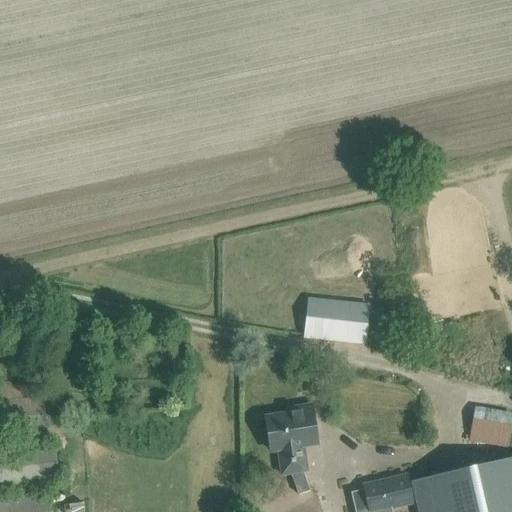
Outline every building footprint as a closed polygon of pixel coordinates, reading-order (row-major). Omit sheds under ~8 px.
[(365,343),(369,306),(309,299),(305,336),(365,343)] [(0,401),(0,438),(47,433),(43,397),(0,401)] [(291,473),(299,495),(309,491),(302,471),(307,471),(305,456),(300,457),(298,446),(317,444),(312,407),(296,409),(296,413),(265,418),(270,451),(278,449),(282,474),(291,473)] [(471,444),(510,446),(511,419),(511,409),(473,407),(471,444)] [(0,449),(0,486),(59,481),(56,445),(0,449)] [(511,511),(511,457),(413,481),(420,511),(511,511)] [(368,511),(372,511),(413,503),(407,476),(363,486),(368,511)] [(0,497),(0,511),(52,511),(51,494),(0,497)]
